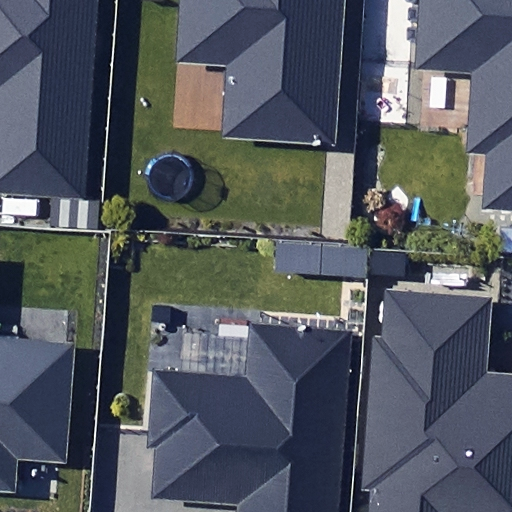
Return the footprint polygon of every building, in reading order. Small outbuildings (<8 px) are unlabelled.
[(0,0),(0,191),(88,197),(101,0),(0,0)] [(226,64),(221,130),(331,139),(341,0),(179,0),(175,60),(226,64)] [(491,147),(487,210),(511,211),(511,0),(419,0),(415,67),(475,71),(471,146),(491,147)] [(51,227),(99,230),(101,202),(53,199),(51,227)] [(500,251),(511,252),(511,228),(501,228),(500,251)] [(275,275),(366,278),(368,246),(351,246),(276,242),(275,275)] [(370,251),(369,275),(406,277),(407,253),(370,251)] [(511,511),(511,372),(482,370),(488,299),(387,291),(383,337),(372,336),(360,489),(371,490),(368,511),(511,511)] [(239,504),(238,511),(335,511),(349,337),(254,330),(250,379),(150,372),(145,449),(154,449),(150,498),(239,504)] [(0,489),(18,491),(20,466),(71,470),(81,340),(0,333),(0,489)]
